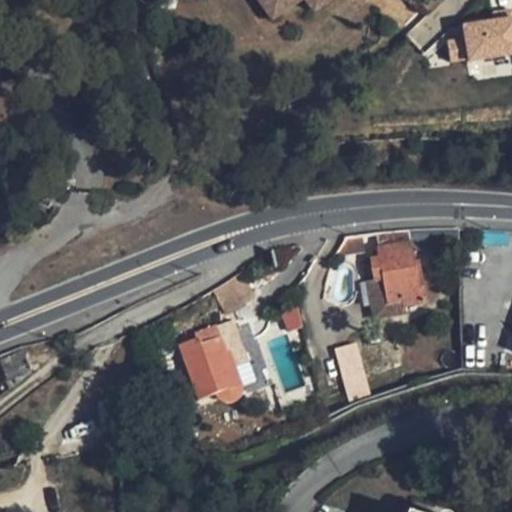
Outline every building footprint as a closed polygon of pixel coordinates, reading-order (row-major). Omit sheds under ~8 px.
[(255,0),(273,23),(303,0),(305,0),(315,13),(332,0),(255,0)] [(461,31),(445,34),(449,54),(511,42),(511,17),(510,6),(458,15),(461,31)] [(401,228),(374,230),(379,257),(371,258),(374,281),(384,279),(387,305),(402,303),(403,309),(425,304),(420,271),(414,272),(412,259),(410,248),(441,247),(441,227),(426,227),(401,228)] [(418,258),(412,259),(414,272),(420,271),(418,258)] [(242,273),(212,292),(225,312),(255,294),(242,273)] [(381,322),(404,318),(403,309),(402,303),(387,305),(384,279),(374,281),(381,322)] [(198,339),(179,346),(196,400),(216,394),(220,401),(224,404),(229,404),(234,403),(238,400),(241,396),(242,391),(241,386),(235,367),(250,362),(236,318),(216,324),(219,338),(200,345),(198,339)] [(0,395),(31,372),(24,350),(0,360),(0,395)] [(356,350),(335,353),(341,382),(362,379),(356,350)]
